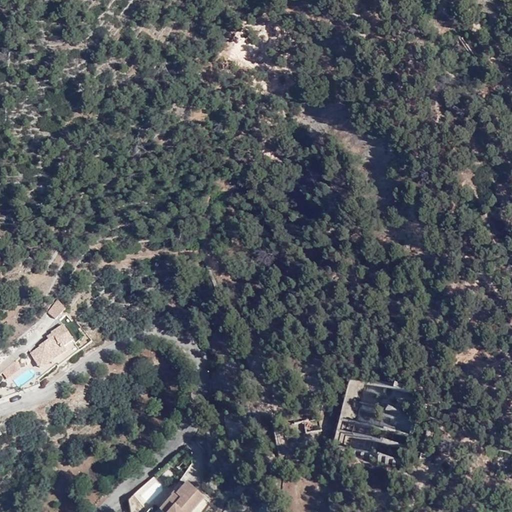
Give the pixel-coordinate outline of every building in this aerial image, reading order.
[(59,302),(58,300),(50,311),(59,302)] [(59,302),(50,311),(57,319),(66,311),(59,302)] [(31,354),(35,359),(38,357),(54,361),(67,353),(64,348),(74,343),(64,327),(52,335),(53,336),(48,339),(49,341),(40,347),(41,348),(31,354)] [(38,357),(35,359),(41,369),(54,361),(38,357)] [(19,359),(2,373),(8,379),(24,366),(19,359)] [(347,381),(332,449),(400,464),(406,434),(403,434),(409,410),(398,407),(402,390),(368,383),(365,397),(371,398),(370,402),(357,399),(361,384),(347,381)] [(189,511),(204,496),(187,482),(177,494),(175,493),(160,510),(162,511),(189,511)]
